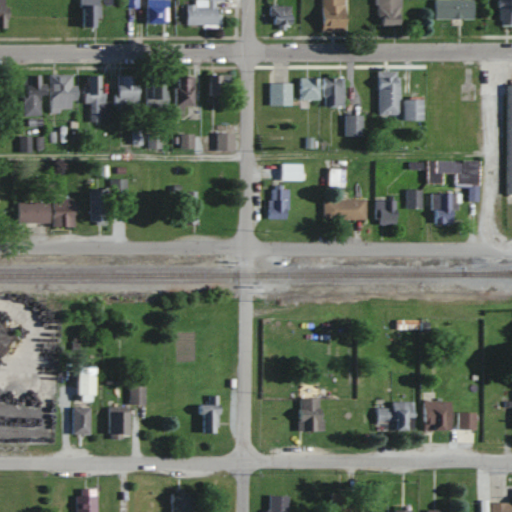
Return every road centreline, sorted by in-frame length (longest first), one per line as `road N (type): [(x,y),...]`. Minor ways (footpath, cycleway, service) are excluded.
road 1 (residential): [(0,463),(511,459)]
road 2 (residential): [(244,511),(247,0)]
road 3 (residential): [(511,249),(0,246)]
road 4 (residential): [(511,50),(0,52)]
